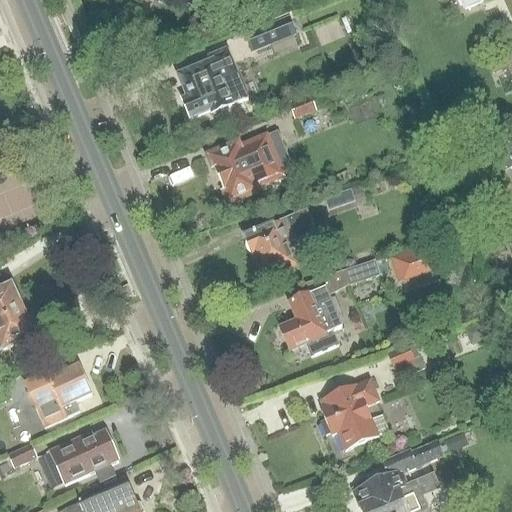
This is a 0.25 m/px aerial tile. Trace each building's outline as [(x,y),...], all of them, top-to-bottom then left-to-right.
[(460,0),(465,11),(484,3),(482,0),(460,0)] [(338,16),(315,27),(323,44),(347,33),(338,16)] [(250,55),(293,37),(287,21),(244,39),(250,55)] [(511,56),(509,49),(485,59),(492,75),(508,68),(511,76),(511,56)] [(212,116),(231,108),(230,107),(247,100),(227,52),(209,59),(211,64),(178,78),(187,100),(182,103),(189,121),(211,112),(212,116)] [(311,99),(289,107),(295,122),(317,113),(311,99)] [(256,188),(270,182),(293,172),(277,135),(240,151),(238,145),(208,158),(209,160),(207,162),(210,168),(212,169),(223,196),(222,198),(225,204),(227,204),(228,206),(258,194),(256,188)] [(511,150),(511,151),(507,143),(491,147),(505,173),(511,169),(511,150)] [(365,201),(361,189),(351,192),(324,201),(328,213),(355,205),(365,201)] [(264,276),(266,279),(273,280),(277,275),(296,267),(286,243),(313,232),(306,214),(244,239),(260,278),(264,276)] [(430,247),(391,261),(399,285),(438,272),(430,247)] [(374,265),(345,274),(349,288),(379,279),(374,265)] [(340,277),(324,285),(330,298),(346,290),(340,277)] [(0,324),(21,315),(9,289),(0,293),(0,324)] [(341,330),(337,320),(342,318),(335,300),(329,302),(324,290),(290,305),(298,324),(279,332),(288,353),(304,346),(309,360),(338,349),(332,334),(341,330)] [(21,315),(0,324),(0,355),(33,341),(21,315)] [(483,325),(464,332),(470,348),(489,342),(483,325)] [(408,350),(388,359),(395,373),(415,364),(408,350)] [(92,398),(79,371),(49,384),(46,379),(28,387),(48,429),(80,415),(75,405),(92,398)] [(323,402),(326,408),(319,411),(324,423),(320,425),(325,439),(330,437),(331,439),(337,437),(344,454),(378,440),(365,409),(378,404),(369,383),(323,402)] [(5,387),(0,389),(0,406),(11,401),(5,387)] [(117,465),(104,435),(92,440),(90,437),(48,457),(63,490),(117,465)] [(389,480),(353,495),(359,511),(426,511),(415,485),(406,489),(401,477),(441,460),(435,445),(410,455),(409,453),(382,464),(389,480)] [(30,448),(6,460),(12,473),(36,462),(30,448)] [(140,511),(139,509),(134,508),(132,506),(129,507),(121,490),(69,511),(140,511)]
